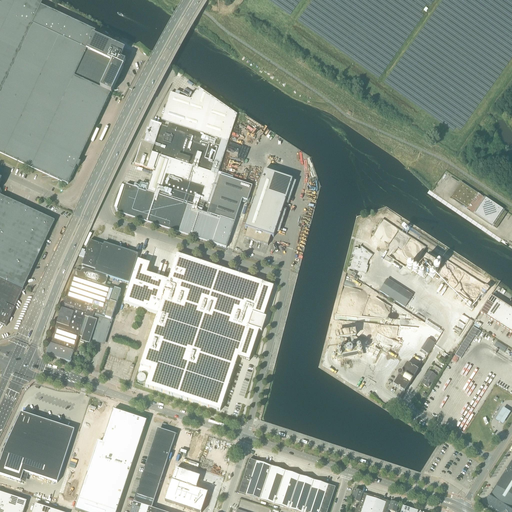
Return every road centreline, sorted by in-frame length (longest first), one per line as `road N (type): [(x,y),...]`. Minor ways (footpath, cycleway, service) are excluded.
road 1 (unclassified): [(246,437),(282,275),(104,214),(166,73)]
road 2 (primary): [(25,364),(105,176),(197,0)]
road 3 (primary): [(186,0),(14,359)]
road 4 (unclassified): [(146,63),(72,202),(0,171)]
road 5 (tertiary): [(246,437),(25,364)]
